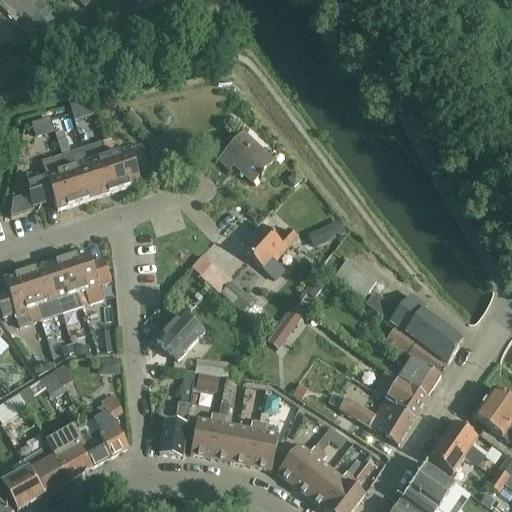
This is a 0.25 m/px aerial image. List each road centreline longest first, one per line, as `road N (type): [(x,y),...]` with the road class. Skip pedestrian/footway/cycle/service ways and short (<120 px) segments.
road 1 (residential): [(511,306),(406,126),(319,24)]
road 2 (residential): [(143,480),(123,216)]
road 3 (residential): [(372,511),(511,306)]
road 4 (residential): [(288,511),(243,490),(143,480)]
road 5 (residential): [(0,256),(123,216)]
